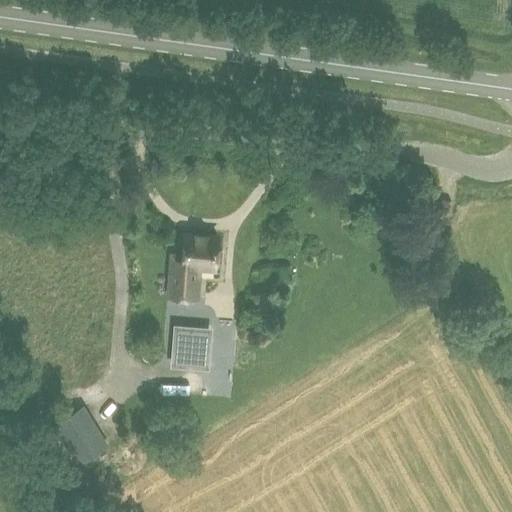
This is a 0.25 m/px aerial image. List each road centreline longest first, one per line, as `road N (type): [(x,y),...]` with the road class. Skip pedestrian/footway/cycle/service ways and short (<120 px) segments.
road 1 (secondary): [(0,19),(511,92)]
road 2 (unclassified): [(511,161),(476,168),(0,120)]
